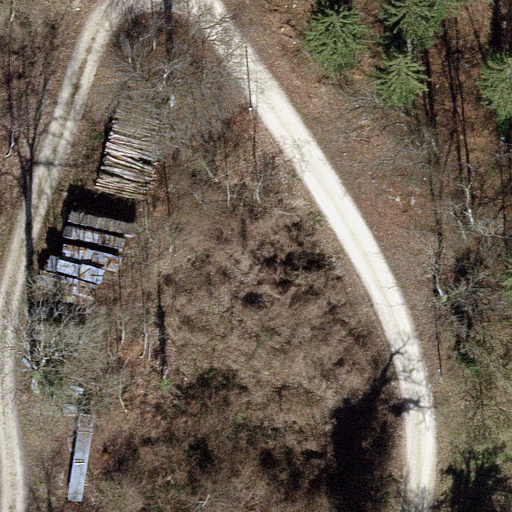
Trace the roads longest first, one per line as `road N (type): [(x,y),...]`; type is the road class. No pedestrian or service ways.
road 1 (track): [(132,0),(105,31),(80,83),(21,333),(23,511)]
road 2 (track): [(427,459),(412,301),(383,224),(197,0)]
